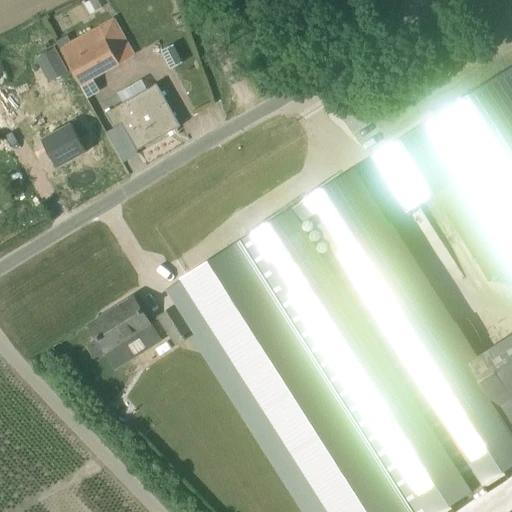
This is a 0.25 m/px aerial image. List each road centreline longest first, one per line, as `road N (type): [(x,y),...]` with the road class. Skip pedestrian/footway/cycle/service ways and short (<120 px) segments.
road 1 (unclassified): [(0,271),(226,142),(445,0)]
road 2 (track): [(160,511),(0,346)]
road 3 (track): [(245,130),(201,0)]
